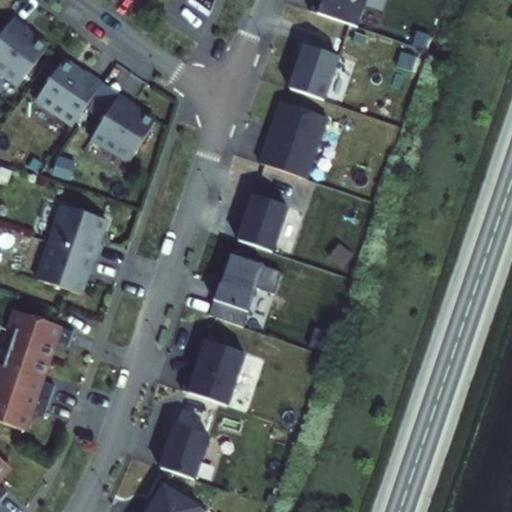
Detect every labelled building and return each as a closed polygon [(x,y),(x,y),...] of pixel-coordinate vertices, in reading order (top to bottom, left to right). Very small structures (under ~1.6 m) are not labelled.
[(308,0),(305,10),(352,26),(360,0),(308,0)] [(25,30),(8,17),(0,28),(0,74),(14,85),(43,46),(24,32),(25,30)] [(292,71),(290,70),(284,88),(320,100),(334,56),(300,45),(292,71)] [(79,73),(59,59),(31,100),(68,125),(97,82),(80,71),(79,73)] [(131,105),(114,94),(87,138),(125,162),(151,120),(130,108),(131,105)] [(322,117),(276,101),(267,126),(270,127),(268,133),(265,132),(255,163),(302,179),(322,117)] [(283,206),(250,195),(240,224),(238,223),(232,240),(267,252),(283,206)] [(58,205),(45,242),(94,258),(98,244),(93,242),(101,219),(58,205)] [(94,258),(45,242),(33,279),(76,294),(84,271),(89,273),(94,258)] [(216,283),(214,283),(203,315),(238,326),(251,288),(269,294),(277,270),(226,253),(216,283)] [(0,423),(20,431),(27,410),(41,415),(46,401),(51,386),(37,382),(51,341),(65,346),(70,331),(12,312),(6,328),(12,330),(0,364),(0,423)] [(240,353),(202,340),(190,376),(184,373),(178,391),(223,406),(240,353)] [(162,450),(161,449),(154,467),(189,479),(204,435),(171,424),(162,450)] [(143,509),(140,508),(137,511),(201,511),(203,510),(158,483),(143,509)]
